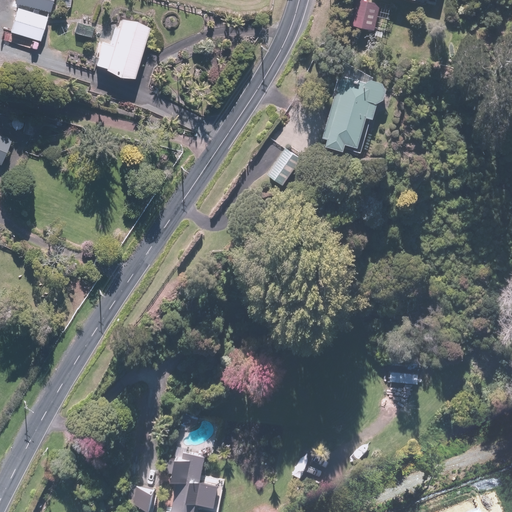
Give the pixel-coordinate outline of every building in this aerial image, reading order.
[(48,17),(18,8),(11,32),(41,41),(48,17)] [(150,27),(122,19),(119,29),(115,28),(110,45),(103,43),(96,65),(108,68),(107,70),(135,78),(150,27)] [(92,39),(95,30),(78,23),(74,33),(92,39)] [(369,82),(344,75),(326,137),(330,138),(328,146),(360,154),(361,151),(363,152),(373,117),(376,118),(380,103),(387,99),(389,90),(385,83),(374,80),(369,82)] [(35,118),(25,118),(25,133),(35,133),(35,118)] [(0,164),(2,165),(13,140),(0,134),(0,164)] [(287,147),(269,174),(285,185),(303,158),(287,147)] [(399,358),(375,359),(376,377),(399,377),(399,358)] [(436,359),(413,359),(413,374),(436,374),(436,359)] [(207,454),(185,450),(184,455),(179,454),(174,478),(179,478),(173,510),(168,509),(167,511),(195,511),(198,501),(201,502),(205,480),(202,479),(207,454)] [(157,487),(136,484),(133,503),(154,506),(157,487)]
